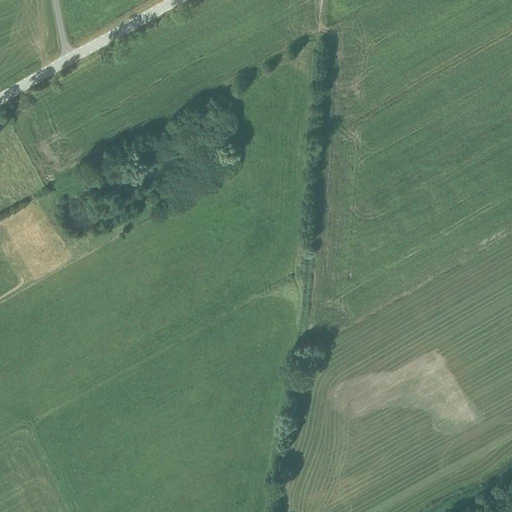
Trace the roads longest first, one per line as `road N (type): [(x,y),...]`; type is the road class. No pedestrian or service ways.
road 1 (track): [(312,343),(332,35),(319,28)]
road 2 (tertiary): [(0,98),(174,0)]
